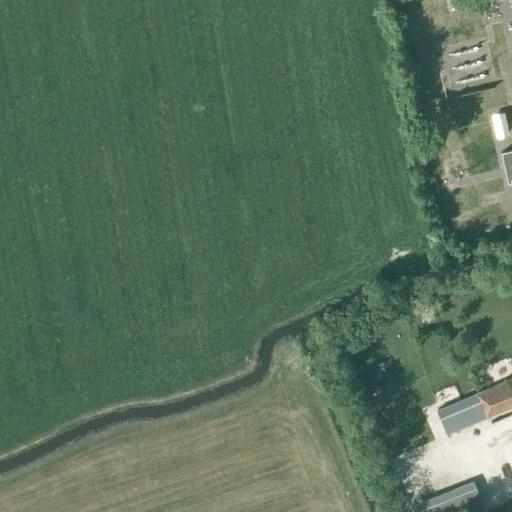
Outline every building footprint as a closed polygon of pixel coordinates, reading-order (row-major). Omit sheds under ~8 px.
[(496,136),(507,134),(503,113),(491,114),(496,136)] [(507,183),(511,182),(511,149),(500,152),(507,183)] [(511,377),(475,393),(474,393),(434,410),(443,434),(485,418),(511,406),(511,377)] [(376,398),(364,402),(369,412),(380,407),(376,398)] [(464,511),(456,490),(411,507),(413,511),(464,511)]
